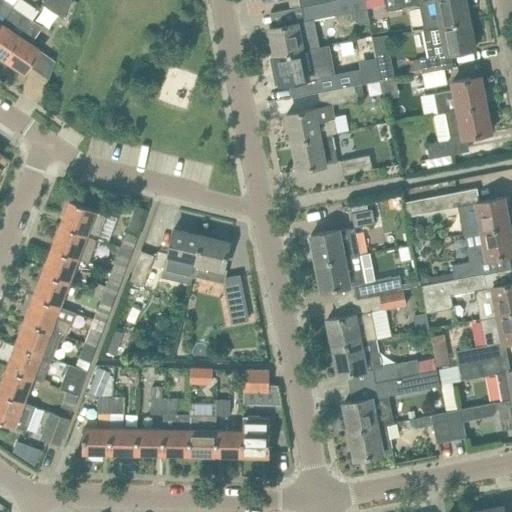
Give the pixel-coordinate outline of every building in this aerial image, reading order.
[(0,0),(0,25),(1,24),(13,6),(5,0),(0,0)] [(64,18),(71,0),(45,0),(43,4),(64,18)] [(303,20),(366,8),(364,0),(323,0),(300,5),(303,20)] [(469,19),(464,0),(436,0),(440,16),(441,24),(457,21),(469,19)] [(33,19),(13,6),(1,24),(0,25),(0,55),(6,59),(20,38),(33,19)] [(43,26),(33,19),(20,38),(6,59),(25,72),(39,51),(30,44),(43,26)] [(421,30),(427,56),(442,53),(442,54),(447,53),(451,52),(455,51),(474,48),(469,19),(457,21),(441,24),(421,28),(421,30)] [(302,51),(296,22),(270,27),(275,56),(302,51)] [(302,51),(275,56),(281,84),(307,78),(302,51)] [(442,53),(427,56),(420,57),(423,72),(444,68),(442,54),(442,53)] [(393,77),(391,66),(379,69),(381,79),(393,77)] [(444,68),(423,72),(426,87),(447,83),(444,68)] [(318,91),(354,84),(352,70),(315,77),(318,91)] [(454,89),(434,92),(437,112),(474,105),(485,103),(480,75),(468,78),(460,79),(452,81),(454,89)] [(354,84),(318,91),(321,106),(287,113),(292,141),(337,132),(331,104),(357,99),(356,94),(369,91),(367,82),(355,84),(354,84)] [(474,105),(435,113),(435,114),(440,141),(427,144),(429,158),(448,154),(445,141),(467,136),(491,132),(485,103),(474,105)] [(368,144),(391,137),(387,124),(364,130),(368,144)] [(298,169),(325,164),(325,163),(337,161),(332,134),(337,133),(337,132),(292,141),(298,169)] [(429,158),(425,159),(427,168),(452,163),(450,154),(450,153),(429,158)] [(370,154),(341,160),(344,174),(372,169),(370,154)] [(461,206),(460,204),(458,191),(418,199),(421,213),(460,206),(461,206)] [(480,201),(460,204),(461,206),(466,234),(481,232),(481,229),(509,224),(503,196),(480,201)] [(107,214),(96,210),(96,209),(69,200),(60,223),(98,238),(107,214)] [(404,202),(392,204),(351,212),(354,227),(395,219),(407,216),(404,202)] [(137,206),(126,232),(138,236),(147,210),(137,206)] [(89,261),(98,238),(60,223),(51,247),(77,258),(89,261)] [(481,232),(464,235),(470,262),(452,266),(454,279),(484,273),(491,272),(488,258),(511,253),(511,241),(509,224),(481,229),(481,232)] [(350,227),(338,230),(338,229),(311,234),(316,262),(359,253),(355,231),(351,232),(350,227)] [(195,264),(201,235),(174,229),(167,258),(195,264)] [(138,236),(126,232),(124,237),(118,235),(115,244),(132,250),(138,236)] [(201,235),(195,264),(192,274),(225,283),(233,321),(247,318),(238,275),(225,277),(227,269),(223,268),(230,242),(201,235)] [(132,250),(115,244),(109,259),(114,261),(111,271),(123,276),(132,250)] [(69,281),(77,258),(51,247),(42,271),(69,281)] [(123,297),(130,299),(136,283),(156,290),(167,258),(155,254),(141,249),(123,297)] [(316,262),(322,291),(356,284),(358,297),(402,288),(400,275),(364,282),(359,253),(316,262)] [(60,305),(69,281),(42,271),(33,295),(60,305)] [(123,276),(111,271),(106,285),(94,281),(92,290),(114,298),(123,276)] [(426,272),(418,274),(420,285),(433,283),(431,277),(426,272)] [(425,314),(453,309),(450,294),(475,289),(480,317),(511,310),(511,281),(486,287),(484,273),(454,279),(433,283),(420,285),(425,314)] [(402,288),(358,297),(361,311),(327,318),(333,346),(359,341),(375,338),(370,310),(405,303),(402,288)] [(114,298),(92,290),(91,291),(102,295),(94,318),(105,322),(114,298)] [(56,316),(60,305),(33,295),(25,319),(62,333),(66,334),(71,321),(56,316)] [(374,313),(380,337),(393,333),(387,310),(374,313)] [(455,351),(458,365),(501,357),(498,343),(505,341),(511,341),(511,340),(511,310),(480,317),(486,345),(455,351)] [(85,342),(96,346),(105,322),(94,318),(85,342)] [(52,358),(62,333),(25,319),(15,344),(51,357),(52,358)] [(112,355),(120,333),(111,330),(104,352),(112,355)] [(333,346),(338,375),(373,368),(375,381),(420,373),(417,359),(382,366),(379,353),(363,356),(359,341),(333,346)] [(76,366),(87,371),(96,346),(85,342),(76,366)] [(42,381),(51,357),(15,344),(6,367),(32,377),(42,381)] [(501,357),(458,365),(461,379),(496,372),(504,370),(501,357)] [(87,371),(76,366),(69,363),(60,388),(66,391),(78,395),(87,371)] [(102,395),(111,371),(99,366),(89,390),(102,395)] [(0,392),(23,401),(32,377),(6,367),(0,384),(0,392)] [(190,383),(210,383),(210,367),(191,367),(190,383)] [(268,391),(268,390),(268,384),(268,369),(248,369),(244,369),(243,390),(268,391)] [(420,373),(375,381),(378,395),(344,402),(349,430),(387,423),(387,422),(394,420),(389,393),(423,386),(422,383),(439,379),(437,369),(420,373)] [(162,397),(162,386),(152,386),(150,413),(163,414),(163,397),(162,397)] [(78,395),(66,391),(61,406),(73,410),(78,395)] [(0,392),(0,420),(26,430),(35,406),(23,401),(0,392)] [(110,396),(98,396),(98,426),(83,426),(83,452),(109,453),(110,396)] [(124,427),(124,396),(110,396),(109,453),(136,453),(136,427),(124,427)] [(177,414),(177,397),(163,397),(163,414),(162,428),(162,454),(188,454),(189,429),(190,414),(177,414)] [(511,397),(501,400),(497,401),(502,430),(511,427),(511,397)] [(215,398),(215,402),(216,415),(230,415),(230,398),(215,398)] [(190,402),(190,414),(189,429),(188,454),(215,455),(215,428),(216,415),(215,402),(190,402)] [(462,417),(486,412),(485,403),(445,411),(451,439),(466,437),(462,417)] [(413,417),(415,425),(432,421),(436,442),(451,439),(445,411),(413,417)] [(51,412),(50,417),(42,436),(59,443),(66,424),(69,419),(51,412)] [(269,456),(269,430),(270,416),(243,415),(242,429),(242,447),(242,455),(269,456)] [(382,453),(382,452),(392,450),(388,431),(387,423),(349,430),(355,459),(382,453)] [(162,454),(162,428),(136,427),(136,453),(162,454)] [(242,447),(242,429),(215,428),(215,455),(242,455),(242,447)] [(26,461),(35,466),(41,451),(31,448),(26,461)]
